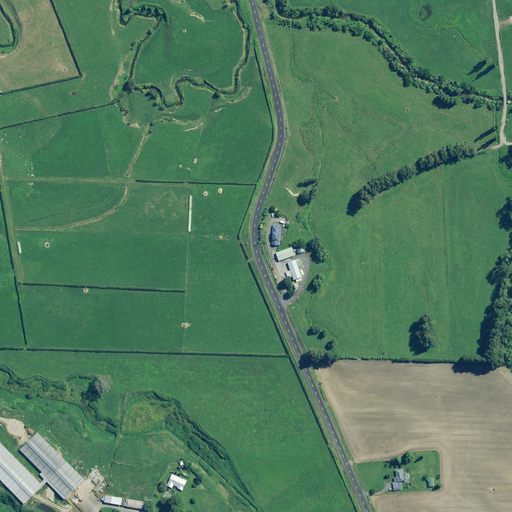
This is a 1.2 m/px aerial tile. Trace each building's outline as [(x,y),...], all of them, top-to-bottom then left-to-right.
[(281,225),(273,225),(271,245),(279,246),(281,225)] [(304,252),(302,245),(296,247),(298,254),(304,252)] [(295,256),(292,248),(276,253),(279,261),(295,256)] [(296,280),(296,282),(302,280),(301,278),(302,277),(299,268),(304,266),(301,258),(288,263),(290,270),(286,272),(287,277),(291,276),(291,277),(293,277),(294,280),(296,280)] [(19,450),(49,479),(48,480),(66,498),(67,497),(84,480),(36,433),(19,450)] [(395,477),(396,482),(393,482),(394,491),(402,490),(401,482),(406,481),(405,475),(404,475),(403,469),(395,470),(396,477),(395,477)] [(187,481),(172,474),(167,486),(172,488),(173,485),(177,487),(177,488),(182,491),(187,481)] [(106,495),(104,502),(121,505),(122,498),(106,495)] [(144,502),(127,499),(126,506),(143,509),(144,502)]
